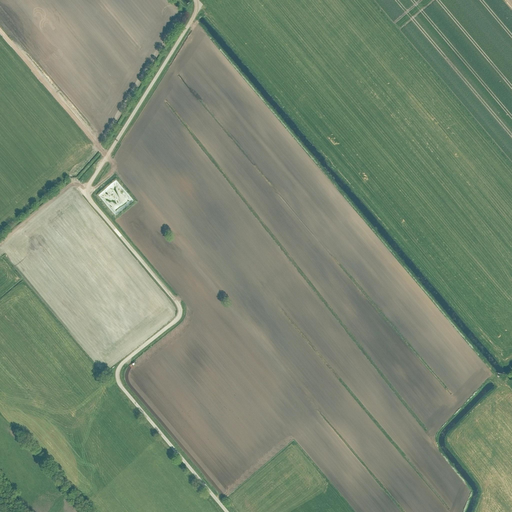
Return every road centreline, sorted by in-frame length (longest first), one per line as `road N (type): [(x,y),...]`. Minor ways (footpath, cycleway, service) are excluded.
road 1 (unclassified): [(227,511),(117,380),(119,365),(180,309),(86,191),(196,0)]
road 2 (track): [(86,191),(74,177),(95,151),(93,141),(0,30)]
